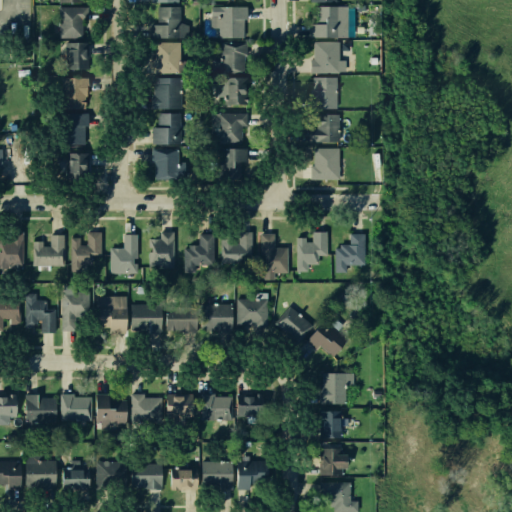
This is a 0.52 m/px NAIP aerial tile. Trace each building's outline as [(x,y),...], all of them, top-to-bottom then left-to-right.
[(59,6),(88,6),(88,19),(83,19),(83,36),(59,36),(59,6)] [(211,6),(247,6),(247,19),(243,19),(243,37),(217,36),(217,27),(210,27),(211,6)] [(346,6),(315,6),(315,20),(326,20),(326,24),(309,24),(309,37),(346,37),(346,35),(348,35),(348,31),(355,31),(355,26),(346,26),(346,6)] [(177,7),(156,7),(156,24),(150,24),(150,38),(187,38),(187,26),(177,22),(177,7)] [(220,41),(246,42),(246,54),(244,54),(244,73),(220,73),(220,41)] [(312,41),(337,41),(337,59),(344,59),(344,72),(310,72),(310,58),(312,58),(312,41)] [(64,42),(88,42),(88,69),(64,69),(64,42)] [(178,43),(153,43),(154,60),(150,60),(150,73),(189,73),(189,57),(178,58),(178,43)] [(64,76),(89,77),(89,108),(64,108),(64,76)] [(337,107),(337,76),(313,76),(313,88),(310,88),(310,107),(337,107)] [(226,77),(246,77),(246,106),(227,107),(226,77)] [(179,109),(150,109),(150,95),(152,95),(152,84),(154,84),(154,78),(179,78),(179,109)] [(89,112),(64,112),(64,144),(84,144),(84,126),(89,126),(89,112)] [(208,112),(247,112),(247,125),(242,125),(242,143),(219,143),(219,124),(208,124),(208,112)] [(179,113),(157,113),(157,127),(151,127),(151,144),(179,143),(179,113)] [(311,114),(338,113),(339,141),(311,142),(311,114)] [(314,148),(339,147),(339,158),(346,157),(346,167),(339,167),(340,178),(312,179),(311,166),(314,165),(314,148)] [(218,148),(248,148),(248,160),(242,161),(242,182),(218,182),(218,148)] [(151,150),(177,150),(177,180),(154,180),(154,162),(151,162),(151,150)] [(68,152),(88,153),(88,180),(68,180),(68,152)] [(159,231),(172,230),(173,268),(148,268),(148,250),(151,250),(151,246),(148,246),(148,237),(159,237),(159,231)] [(22,231),(11,231),(11,243),(0,243),(0,268),(22,268),(22,231)] [(70,237),(78,237),(78,243),(86,243),(85,231),(100,231),(100,254),(91,254),(91,262),(81,262),(81,270),(70,270),(70,237)] [(220,233),(252,231),(253,263),(221,264),(220,233)] [(326,231),(313,232),(313,243),(305,243),(305,237),(296,237),(297,273),(306,273),(306,266),(316,265),(316,257),(326,257),(326,231)] [(123,233),(136,233),(136,258),(132,258),(132,263),(136,263),(136,272),(109,272),(109,247),(123,247),(123,233)] [(200,244),(199,233),(214,233),(214,263),(194,264),(194,271),(184,271),(183,247),(189,247),(189,244),(200,244)] [(42,245),(50,245),(50,234),(63,234),(62,265),(32,264),(32,241),(42,241),(42,245)] [(260,234),(273,234),(273,247),(287,247),(287,272),(256,272),(256,257),(260,257),(260,234)] [(363,235),(363,265),(344,265),(344,272),(334,272),(335,245),(354,245),(354,235),(363,235)] [(59,290),(86,289),(87,310),(76,310),(76,329),(61,330),(59,290)] [(24,293),(34,292),(34,301),(45,301),(45,309),(54,309),(54,331),(40,331),(40,319),(37,319),(37,323),(33,323),(33,326),(24,326),(24,293)] [(236,298),(254,298),(254,292),(266,292),(267,327),(254,327),(254,322),(236,322),(236,298)] [(95,296),(124,295),(124,333),(109,333),(109,326),(95,326),(95,296)] [(0,297),(20,297),(20,323),(9,323),(9,318),(2,318),(2,330),(0,330),(0,297)] [(130,304),(161,303),(162,336),(148,336),(148,329),(130,329),(130,304)] [(229,303),(230,329),(202,330),(202,304),(229,303)] [(165,304),(195,304),(196,333),(165,334),(165,304)] [(272,322),(289,304),(312,325),(295,343),(272,322)] [(334,316),(342,322),(338,328),(330,322),(334,316)] [(323,318),(347,339),(332,355),(319,343),(314,349),(304,340),(323,318)] [(322,371),(354,371),(354,384),(347,383),(346,402),(322,402),(322,371)] [(372,390),(380,390),(380,398),(372,398),(372,390)] [(238,393),(239,416),(265,416),(264,392),(238,393)] [(0,415),(14,415),(14,394),(0,393),(0,415)] [(23,393),(23,423),(56,423),(55,396),(39,397),(39,393),(23,393)] [(59,393),(59,420),(89,420),(89,397),(73,398),(73,393),(59,393)] [(130,393),(143,393),(143,397),(161,397),(161,424),(130,424),(130,393)] [(166,393),(192,393),(192,416),(166,416),(166,393)] [(200,393),(214,393),(214,395),(231,395),(231,419),(200,419),(200,393)] [(95,395),(95,429),(107,429),(107,422),(126,422),(125,394),(95,395)] [(320,410),(341,410),(341,436),(320,436),(320,410)] [(104,432),(119,432),(119,440),(104,440),(104,432)] [(320,447),(341,446),(341,452),(349,452),(349,467),(341,467),(342,473),(320,473),(320,447)] [(24,486),(24,460),(26,460),(26,454),(41,454),(41,460),(54,460),(55,489),(42,489),(42,486),(24,486)] [(94,460),(95,487),(126,486),(126,460),(107,461),(107,454),(96,454),(96,460),(94,460)] [(240,455),(247,455),(247,459),(266,459),(266,482),(249,482),(249,488),(236,488),(236,459),(240,459),(240,455)] [(62,489),(88,489),(88,467),(86,467),(86,462),(79,462),(79,459),(68,460),(68,467),(61,467),(62,489)] [(0,483),(0,460),(19,460),(19,489),(6,489),(6,483),(0,483)] [(199,460),(200,486),(219,485),(219,489),(232,488),(231,460),(199,460)] [(130,486),(148,486),(148,489),(161,489),(160,462),(130,463),(130,486)] [(169,489),(195,489),(195,467),(169,467),(169,489)] [(318,481),(319,496),(329,496),(329,506),(332,506),(333,511),(357,511),(357,500),(350,500),(349,481),(318,481)]
